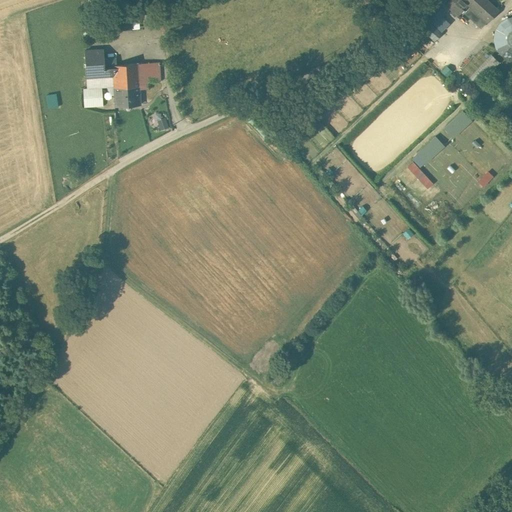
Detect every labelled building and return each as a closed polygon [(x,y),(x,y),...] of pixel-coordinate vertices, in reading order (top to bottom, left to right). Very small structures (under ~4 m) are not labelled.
[(432,0),(422,12),(432,22),(444,8),(452,16),(466,0),(487,19),(498,7),(489,0),(432,0)] [(121,15),(91,20),(92,29),(122,25),(121,15)] [(511,15),(509,16),(506,17),(504,18),(501,20),(499,22),(497,24),(496,27),(494,30),(493,33),(493,35),(493,37),(493,40),(494,43),(495,46),(496,49),(497,52),(499,54),(501,55),(505,58),(508,59),(511,60),(511,15)] [(115,53),(107,53),(107,45),(86,46),(87,75),(116,74),(118,104),(144,102),(144,86),(150,86),(149,78),(162,76),(162,59),(115,62),(115,53)] [(472,75),(478,81),(501,60),(495,54),(472,75)] [(58,103),(56,91),(50,92),(52,104),(58,103)] [(452,137),(471,119),(461,109),(443,128),(452,137)] [(160,129),(168,126),(165,116),(157,118),(160,129)] [(436,136),(410,155),(418,166),(444,147),(436,136)] [(268,377),(280,388),(295,372),(282,361),(268,377)]
